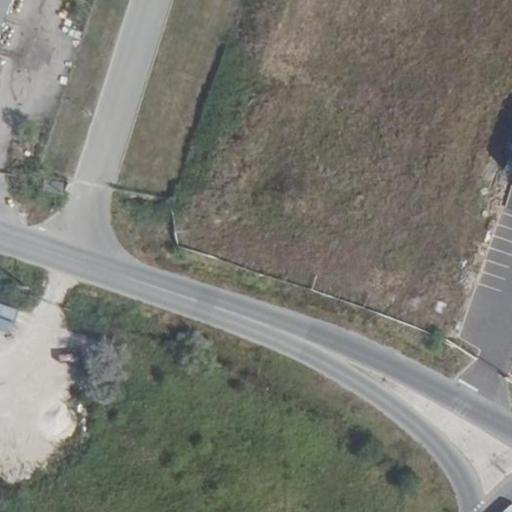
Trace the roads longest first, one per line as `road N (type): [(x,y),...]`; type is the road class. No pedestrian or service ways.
road 1 (tertiary): [(105,272),(282,342),(360,385),(429,443),(476,511)]
road 2 (tertiary): [(511,429),(369,351),(105,272)]
road 3 (unknown): [(77,263),(153,0)]
road 4 (unknown): [(0,135),(45,0)]
